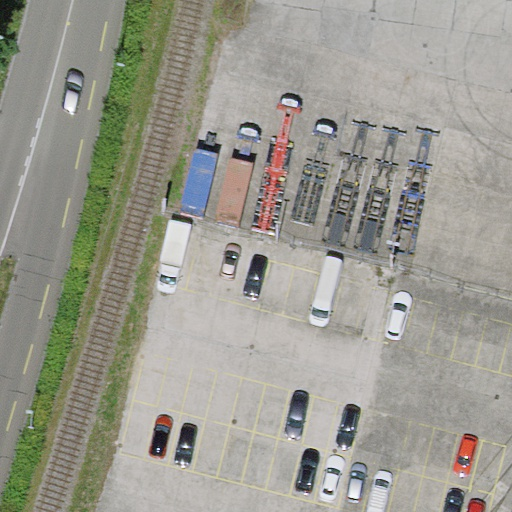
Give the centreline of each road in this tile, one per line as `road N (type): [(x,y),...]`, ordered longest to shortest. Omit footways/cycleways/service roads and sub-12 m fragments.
road 1 (primary): [(0,385),(31,257),(26,167)]
road 2 (primary): [(26,167),(71,0)]
